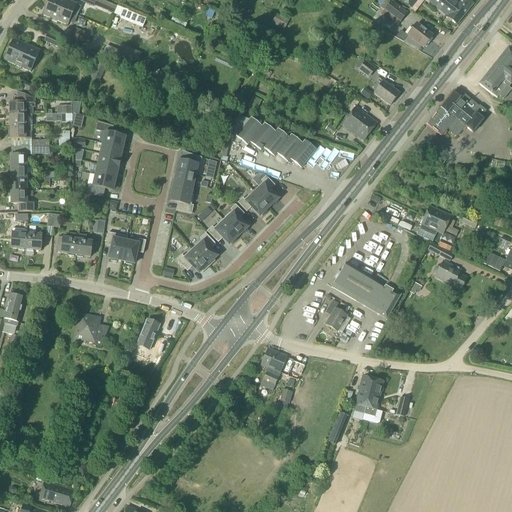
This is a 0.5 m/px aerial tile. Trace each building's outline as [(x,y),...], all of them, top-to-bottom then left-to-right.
[(57,10),(76,18),(80,7),(75,5),(75,4),(64,0),(48,0),(46,6),(57,10)] [(385,11),(391,2),(388,0),(383,0),(378,7),(384,12),(385,11)] [(400,0),(411,9),(417,0),(400,0)] [(432,0),(429,4),(456,25),(472,5),(465,0),(460,0),(457,4),(454,2),(455,0),(432,0)] [(385,11),(400,23),(407,13),(391,2),(385,11)] [(114,14),(116,7),(111,5),(108,12),(114,14)] [(73,25),(76,18),(57,10),(46,6),(43,16),(67,25),(68,23),(73,25)] [(114,15),(120,17),(121,20),(142,28),(146,19),(117,7),(114,15)] [(206,18),(211,20),(214,12),(209,10),(206,18)] [(272,23),(283,29),(287,21),(276,15),(272,23)] [(407,36),(423,48),(432,37),(416,24),(407,36)] [(72,37),(84,42),(87,34),(75,29),(72,37)] [(402,42),(407,36),(400,31),(395,38),(402,42)] [(43,42),(58,48),(60,40),(47,35),(43,42)] [(4,60),(30,72),(39,51),(13,40),(4,60)] [(134,70),(137,61),(128,58),(126,52),(120,49),(115,62),(134,70)] [(511,52),(508,49),(479,85),(491,95),(491,94),(497,98),(498,96),(503,100),(511,90),(508,88),(511,83),(511,52)] [(88,81),(97,85),(107,63),(98,59),(88,81)] [(374,70),(364,63),(359,70),(368,77),(374,70)] [(259,76),(261,70),(252,67),(250,73),(259,76)] [(260,79),(264,81),(265,82),(270,73),(266,71),(260,79)] [(373,94),(390,106),(398,94),(382,82),(373,94)] [(364,89),(360,95),(367,100),(371,94),(364,89)] [(9,116),(25,116),(32,115),(32,108),(34,108),(34,103),(30,103),(30,98),(17,93),(17,103),(9,103),(9,116)] [(428,125),(442,136),(448,129),(457,136),(465,128),(472,134),(483,121),(482,120),(486,116),(484,115),(486,112),(479,106),(479,107),(463,95),(460,99),(453,93),(440,109),(428,125)] [(256,110),(261,101),(253,97),(248,106),(256,110)] [(320,108),(328,114),(330,112),(338,117),(341,112),(326,101),(320,108)] [(72,113),(78,115),(81,103),(70,103),(70,107),(70,113),(72,113)] [(348,117),(369,133),(376,124),(355,108),(348,117)] [(9,116),(9,127),(25,126),(25,116),(9,116)] [(290,160),(301,169),(315,150),(304,141),(302,144),(291,135),(288,138),(277,130),(275,133),(264,124),(261,127),(250,118),(249,120),(235,116),(229,131),(247,146),(249,143),(260,152),(263,149),(274,157),(276,154),(287,163),(290,160)] [(369,133),(348,117),(341,126),(363,142),(369,133)] [(122,149),(125,138),(112,135),(113,127),(97,123),(95,131),(105,134),(102,145),(122,149)] [(25,126),(9,127),(9,139),(25,139),(25,133),(32,133),(32,127),(25,127),(25,126)] [(336,132),(328,126),(324,131),(332,137),(336,132)] [(335,146),(341,152),(346,147),(341,140),(335,146)] [(122,149),(102,145),(100,155),(119,160),(122,149)] [(49,146),(31,146),(31,155),(49,154),(49,146)] [(353,163),(355,158),(344,152),(342,157),(353,163)] [(117,170),(119,160),(100,155),(97,166),(117,170)] [(179,161),(176,172),(195,176),(197,166),(200,166),(201,159),(190,155),(188,164),(181,162),(179,161)] [(10,156),(10,167),(26,166),(26,156),(10,156)] [(249,169),(251,163),(234,159),(232,165),(249,169)] [(455,172),(469,175),(470,169),(456,165),(455,172)] [(10,167),(10,180),(26,179),(26,166),(10,167)] [(115,181),(117,170),(97,166),(95,176),(115,181)] [(195,176),(176,172),(174,182),(193,186),(195,176)] [(103,198),(104,189),(112,191),(115,181),(95,176),(93,187),(89,186),(86,196),(103,198)] [(268,208),(272,205),(273,207),(273,206),(277,203),(278,202),(276,201),(278,199),(270,191),(274,186),(265,177),(261,181),(262,183),(253,192),(268,208)] [(10,180),(10,192),(26,191),(26,179),(10,180)] [(193,186),(174,182),(172,192),(193,197),(193,196),(191,195),(193,186)] [(26,191),(10,192),(10,204),(18,204),(18,212),(32,212),(32,203),(26,203),(26,197),(32,197),(32,192),(26,192),(26,191)] [(503,209),(511,210),(511,191),(507,191),(503,209)] [(106,201),(123,205),(125,196),(109,192),(106,201)] [(191,215),(193,207),(191,206),(193,197),(172,192),(169,202),(177,204),(175,212),(191,215)] [(266,213),(265,211),(268,208),(253,192),(243,201),(242,199),(237,203),(246,213),(250,208),(259,217),(260,216),(261,217),(262,217),(266,213)] [(238,237),(241,234),(242,236),(243,235),(247,232),(247,231),(246,230),(247,228),(239,219),(244,215),(235,206),(230,210),(232,212),(222,221),(238,237)] [(425,216),(447,226),(450,218),(429,208),(425,216)] [(46,227),(53,228),(55,215),(48,214),(46,227)] [(397,216),(395,221),(406,226),(409,221),(397,216)] [(443,235),(447,226),(425,216),(421,225),(419,230),(434,237),(437,232),(443,235)] [(461,223),(474,229),(477,223),(464,217),(461,223)] [(454,233),(458,221),(451,219),(448,232),(454,233)] [(92,232),(103,234),(105,222),(94,220),(92,232)] [(236,242),(235,240),(238,237),(222,221),(213,230),(211,228),(207,232),(215,242),(220,237),(228,246),(230,245),(231,246),(232,246),(235,242),(236,242)] [(372,230),(379,228),(378,221),(371,223),(372,230)] [(10,249),(25,250),(27,234),(11,233),(10,249)] [(27,234),(25,250),(40,251),(41,235),(27,234)] [(60,253),(75,255),(77,240),(77,235),(69,234),(68,238),(62,238),(58,237),(56,253),(60,253)] [(203,242),(194,251),(209,268),(215,262),(214,260),(217,257),(209,248),(214,243),(205,234),(200,239),(203,242)] [(77,240),(75,255),(90,258),(91,252),(94,253),(96,242),(92,242),(85,241),(86,236),(77,235),(77,240)] [(116,265),(116,263),(120,264),(125,242),(113,239),(113,237),(107,236),(104,248),(110,250),(108,262),(110,262),(109,264),(110,264),(115,265),(116,265)] [(439,247),(449,252),(452,246),(442,241),(439,247)] [(120,264),(125,265),(124,267),(125,267),(130,268),(131,269),(131,267),(133,267),(136,255),(142,257),(145,244),(139,243),(138,243),(138,245),(125,242),(120,264)] [(428,251),(449,262),(453,255),(432,243),(428,251)] [(182,256),(176,261),(185,271),(190,266),(199,275),(202,271),(204,273),(209,268),(194,251),(185,260),(182,256)] [(434,268),(432,272),(434,275),(435,276),(434,277),(452,287),(460,291),(466,279),(458,275),(460,271),(443,261),(439,268),(438,267),(434,268)] [(331,288),(386,321),(401,295),(346,263),(331,288)] [(408,292),(411,294),(413,295),(415,291),(417,292),(421,287),(413,283),(410,288),(408,292)] [(11,313),(20,315),(24,299),(9,295),(3,322),(0,321),(0,346),(1,347),(4,336),(2,335),(3,334),(2,334),(4,325),(6,318),(9,319),(11,313)] [(325,325),(337,332),(346,317),(335,310),(338,305),(332,302),(325,313),(330,316),(325,325)] [(6,318),(4,325),(17,328),(21,315),(20,315),(11,313),(9,319),(6,318)] [(93,346),(101,348),(104,341),(95,339),(99,320),(82,316),(80,325),(78,324),(75,339),(94,343),(93,346)] [(141,336),(153,341),(159,326),(147,321),(141,336)] [(305,335),(314,332),(312,325),(303,328),(305,335)] [(346,332),(357,338),(360,333),(348,327),(346,332)] [(0,364),(0,382),(3,384),(4,380),(6,381),(14,358),(12,357),(19,338),(11,336),(5,354),(4,354),(0,364)] [(148,354),(150,348),(141,344),(139,349),(148,354)] [(268,369),(266,373),(278,378),(279,374),(287,358),(267,349),(260,366),(268,369)] [(286,377),(298,381),(304,367),(293,362),(286,377)] [(263,382),(274,387),(278,378),(266,373),(263,382)] [(303,382),(309,384),(311,375),(306,373),(303,382)] [(365,408),(373,380),(362,377),(353,412),(363,415),(365,408)] [(87,387),(93,389),(96,383),(90,380),(87,387)] [(373,380),(365,408),(367,409),(366,413),(367,415),(372,416),(374,415),(376,411),(383,382),(373,380)] [(280,400),(288,402),(291,393),(283,391),(280,400)] [(395,416),(403,418),(408,401),(400,399),(395,416)] [(326,448),(332,451),(345,416),(338,414),(327,443),(328,443),(326,448)] [(0,451),(10,455),(11,450),(0,446),(0,451)] [(39,498),(69,507),(74,492),(44,483),(39,498)] [(15,494),(16,491),(15,488),(11,487),(9,489),(8,492),(9,494),(13,495),(15,494)]
